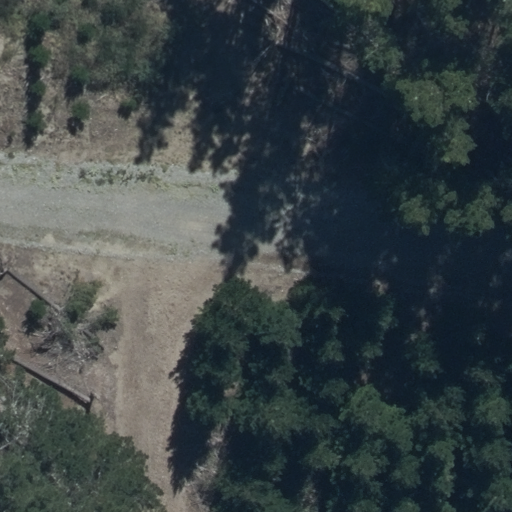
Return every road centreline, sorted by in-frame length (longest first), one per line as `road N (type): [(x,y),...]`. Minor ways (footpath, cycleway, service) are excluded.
road 1 (track): [(0,195),(511,261)]
road 2 (track): [(217,511),(158,0)]
